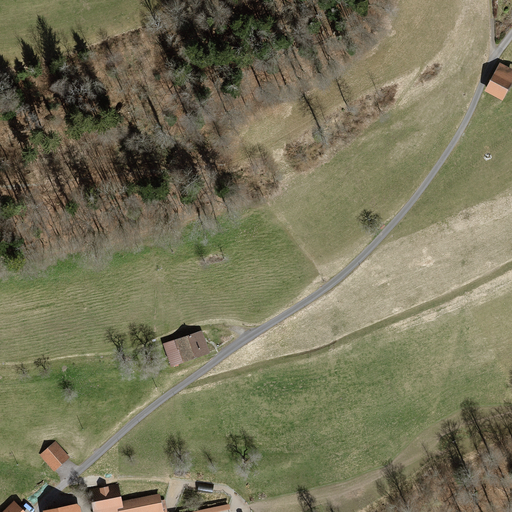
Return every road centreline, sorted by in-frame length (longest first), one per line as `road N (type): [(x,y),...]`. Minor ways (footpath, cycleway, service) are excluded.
road 1 (track): [(0,188),(228,165)]
road 2 (track): [(251,336),(232,327),(195,328),(117,355)]
